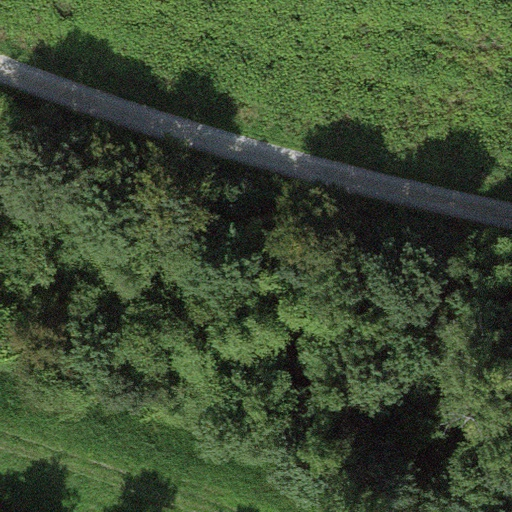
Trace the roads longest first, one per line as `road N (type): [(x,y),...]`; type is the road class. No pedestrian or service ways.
road 1 (track): [(511,215),(344,176),(0,65)]
road 2 (track): [(0,439),(217,511)]
